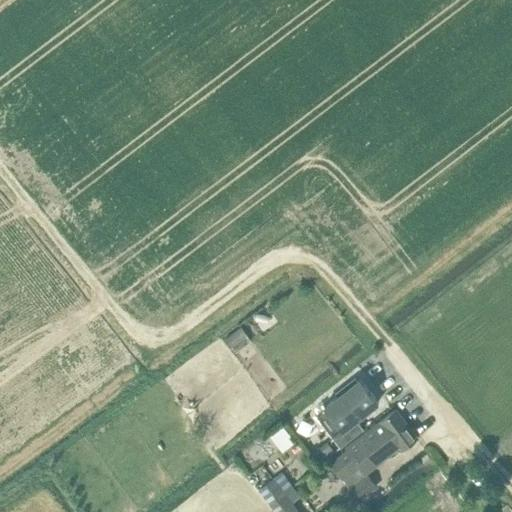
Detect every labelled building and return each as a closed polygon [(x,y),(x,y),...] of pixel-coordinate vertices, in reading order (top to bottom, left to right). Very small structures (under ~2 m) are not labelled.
[(247,338),(260,328),(254,320),(241,330),(247,338)] [(357,419),(379,402),(361,378),(358,381),(355,377),(336,392),(338,396),(324,406),(339,425),(330,432),(341,447),(364,429),(357,419)] [(332,462),(352,488),(369,474),(367,472),(401,446),(404,449),(418,438),(395,410),(347,447),(349,449),(332,462)] [(283,471),(259,489),(271,505),(276,511),(301,511),(294,502),(301,496),(283,471)] [(369,474),(352,488),(361,499),(378,486),(369,474)]
